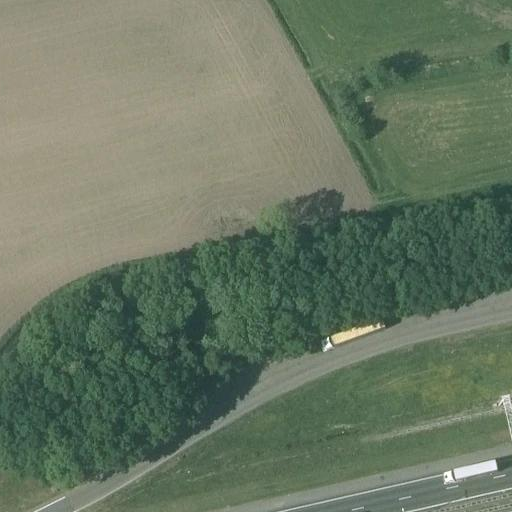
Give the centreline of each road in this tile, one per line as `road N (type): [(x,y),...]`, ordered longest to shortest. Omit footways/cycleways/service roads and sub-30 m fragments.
road 1 (motorway): [(511,474),(346,511)]
road 2 (motorway): [(174,441),(58,511)]
